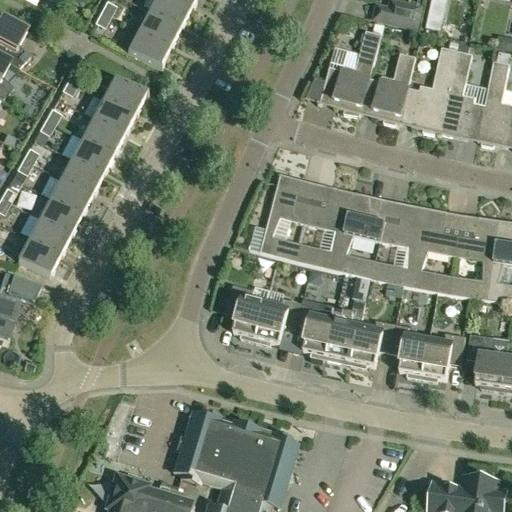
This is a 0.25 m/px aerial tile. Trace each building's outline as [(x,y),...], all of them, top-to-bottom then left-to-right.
[(181,31),(192,11),(170,0),(157,0),(150,15),(181,31)] [(170,0),(192,11),(197,0),(170,0)] [(101,16),(110,21),(115,10),(107,5),(101,16)] [(375,22),(403,29),(416,32),(421,11),(397,6),(395,13),(378,9),(375,22)] [(170,51),(181,31),(150,15),(139,35),(170,51)] [(104,32),(110,21),(101,16),(95,27),(104,32)] [(443,20),(429,17),(426,30),(440,34),(443,20)] [(0,61),(9,66),(9,67),(18,72),(30,60),(19,48),(26,34),(0,20),(0,48),(1,49),(0,51),(0,61)] [(375,27),(372,36),(382,39),(384,29),(375,27)] [(159,72),(170,51),(139,35),(128,55),(127,54),(126,56),(162,75),(163,73),(159,72)] [(369,82),(370,82),(382,39),(372,36),(366,35),(356,73),(344,70),(343,75),(330,71),(320,107),(344,113),(343,118),(359,121),(369,82)] [(511,40),(510,40),(498,38),(496,52),(511,54),(511,40)] [(459,44),(457,55),(468,57),(470,47),(459,44)] [(439,137),(457,55),(442,51),(432,92),(420,90),(419,95),(409,92),(408,92),(399,127),(411,130),(423,133),(423,136),(435,139),(436,136),(439,137)] [(485,109),(474,107),(475,102),(463,99),(473,58),(457,55),(439,137),(467,143),(478,145),(485,109)] [(408,92),(409,92),(416,61),(400,57),(394,83),(382,80),(381,85),(370,82),(369,82),(359,121),(360,121),(361,118),(384,124),(383,126),(395,129),(396,127),(399,127),(408,92)] [(9,66),(0,61),(0,103),(1,104),(13,92),(2,80),(9,67),(9,66)] [(511,152),(511,109),(502,107),(510,68),(494,65),(485,109),(478,145),(482,146),(481,149),(494,151),(494,148),(511,152)] [(68,84),(77,89),(83,78),(74,73),(68,84)] [(103,103),(134,120),(145,99),(148,101),(149,100),(114,81),(113,82),(114,83),(103,103)] [(71,100),(77,89),(68,84),(62,95),(71,100)] [(54,129),(60,118),(66,108),(57,103),(45,124),(54,129)] [(124,140),(134,120),(103,103),(92,123),(124,140)] [(113,160),(124,140),(92,123),(82,143),(113,160)] [(43,148),(54,129),(45,124),(35,143),(43,148)] [(22,145),(7,137),(2,145),(17,153),(22,145)] [(102,180),(113,160),(82,143),(71,163),(102,180)] [(23,163),(32,168),(38,157),(29,152),(23,163)] [(26,179),(32,168),(23,163),(17,174),(26,179)] [(92,200),(102,180),(71,163),(60,184),(92,200)] [(307,229),(312,209),(299,205),(304,185),(281,179),(261,256),(298,266),(302,248),(273,240),(281,222),(307,229)] [(81,220),(92,200),(60,184),(50,204),(81,220)] [(335,275),(353,197),(331,191),(326,212),(312,209),(307,229),(334,235),(332,255),(302,248),(298,266),(335,275)] [(0,203),(9,207),(15,197),(6,192),(0,203)] [(381,246),(385,226),(372,222),(376,202),(353,197),(335,275),(373,284),(377,266),(347,258),(354,240),(381,246)] [(0,216),(3,218),(9,207),(0,203),(0,216)] [(70,240),(81,220),(50,204),(39,224),(70,240)] [(411,291),(426,212),(403,208),(399,229),(385,226),(381,246),(408,251),(407,271),(377,266),(373,284),(411,291)] [(456,261),(459,240),(445,237),(449,217),(426,212),(411,291),(449,298),(452,280),(422,274),(428,255),(451,260),(456,261)] [(488,304),(499,225),(476,221),(473,242),(459,240),(456,261),(483,265),(483,285),(452,280),(449,298),(488,304)] [(60,261),(70,240),(39,224),(28,244),(60,261)] [(511,268),(511,226),(499,225),(488,304),(511,307),(511,288),(498,287),(503,267),(511,268)] [(49,281),(60,261),(28,244),(18,264),(49,281)] [(0,347),(6,349),(8,349),(8,348),(7,347),(18,312),(20,303),(33,306),(40,292),(41,290),(5,276),(0,290),(0,347)] [(255,290),(254,294),(245,292),(233,288),(225,317),(238,320),(233,336),(241,338),(240,342),(255,346),(266,307),(269,294),(255,290)] [(295,336),(302,307),(283,302),(280,311),(266,307),(255,346),(270,350),(271,346),(280,349),(284,333),(295,336)] [(326,364),(337,311),(303,303),(302,307),(295,336),(307,339),(303,355),(311,357),(310,361),(326,364)] [(362,321),(363,321),(366,306),(355,303),(352,315),(337,311),(326,364),(341,367),(342,363),(351,366),(350,369),(351,370),(362,321)] [(361,330),(363,321),(362,321),(351,370),(366,373),(367,369),(375,371),(379,355),(390,357),(396,328),(385,326),(376,324),(375,333),(361,330)] [(422,384),(429,343),(415,341),(416,332),(396,328),(390,357),(402,359),(399,375),(408,377),(407,381),(422,384)] [(429,343),(422,384),(438,386),(438,382),(446,384),(449,368),(461,370),(466,340),(446,337),(444,346),(429,343)] [(510,344),(494,342),(470,338),(467,363),(479,365),(476,388),(481,389),(481,393),(502,396),(507,362),(510,344)] [(511,362),(507,362),(502,396),(511,397),(511,362)] [(226,494),(246,428),(233,424),(232,426),(220,423),(221,421),(201,415),(200,418),(191,416),(184,439),(183,439),(182,441),(180,440),(176,453),(178,454),(178,456),(179,456),(173,475),(182,478),(180,482),(200,488),(201,486),(221,492),(226,494)] [(269,511),(271,509),(279,511),(288,483),(292,482),(290,474),(298,448),(290,446),(291,442),(271,436),(271,438),(259,435),(259,432),(246,428),(226,494),(221,492),(215,511),(207,509),(205,511),(269,511)] [(153,497),(155,491),(149,490),(150,487),(115,477),(105,511),(106,511),(142,511),(143,510),(147,495),(153,497)] [(464,492),(448,489),(432,487),(428,511),(503,511),(506,496),(496,494),(498,484),(466,480),(464,492)] [(143,510),(149,511),(189,511),(192,502),(155,491),(153,497),(147,495),(143,510)]
